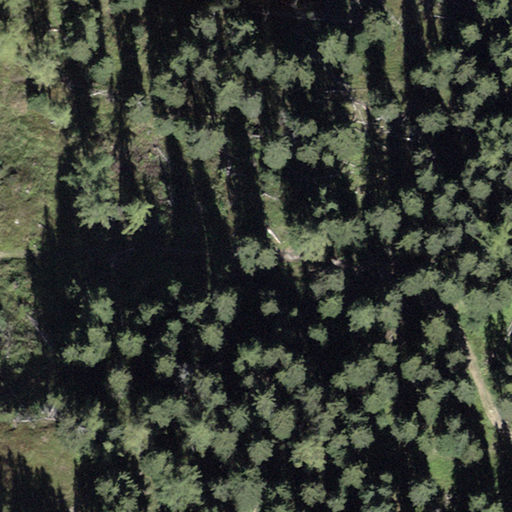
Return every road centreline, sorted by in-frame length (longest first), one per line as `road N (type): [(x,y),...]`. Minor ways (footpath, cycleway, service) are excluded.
road 1 (track): [(419,291),(442,302),(459,327),(511,438)]
road 2 (track): [(285,262),(324,260),(419,291)]
